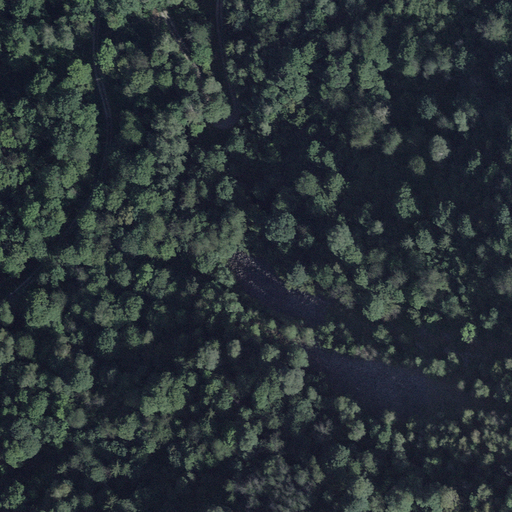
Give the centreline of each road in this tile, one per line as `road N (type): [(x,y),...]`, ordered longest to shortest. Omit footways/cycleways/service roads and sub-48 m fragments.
road 1 (track): [(0,310),(90,204),(108,126),(97,66),(98,0)]
road 2 (track): [(160,0),(217,121),(230,120),(235,102),(224,0)]
